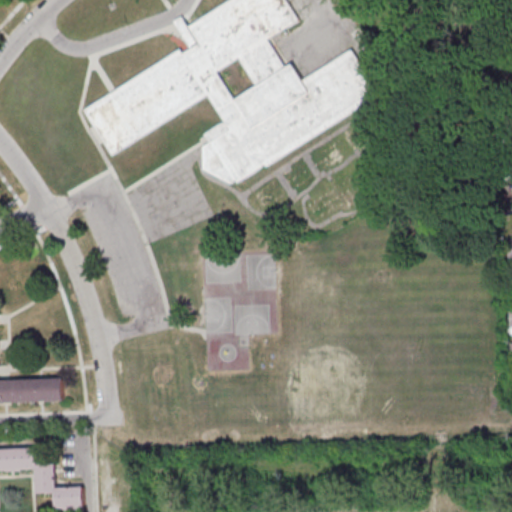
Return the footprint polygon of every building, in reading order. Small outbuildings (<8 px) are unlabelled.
[(113,154),(84,108),(180,48),(183,52),(191,47),(175,22),(174,20),(182,15),(184,17),(189,26),(230,0),(287,0),(300,19),(269,38),(287,67),(293,63),(304,79),(352,49),(381,95),(266,167),(265,166),(238,182),(237,179),(231,183),(203,169),(203,146),(210,142),(205,133),(225,120),(209,94),(113,154)] [(353,151),(371,142),(362,125),(345,134),(353,151)] [(310,158),(320,172),(343,156),(333,142),(310,158)] [(291,188),(314,176),(307,161),(283,173),(291,188)] [(287,193),(278,178),(254,193),(263,208),(287,193)] [(332,191),(307,204),(316,220),(342,206),(345,212),(369,199),(360,183),(335,196),(332,191)] [(0,402),(65,402),(65,379),(0,379),(0,402)] [(0,449),(0,470),(37,469),(38,494),(57,493),(58,510),(87,509),(86,487),(59,488),(57,463),(40,464),(39,448),(0,449)]
